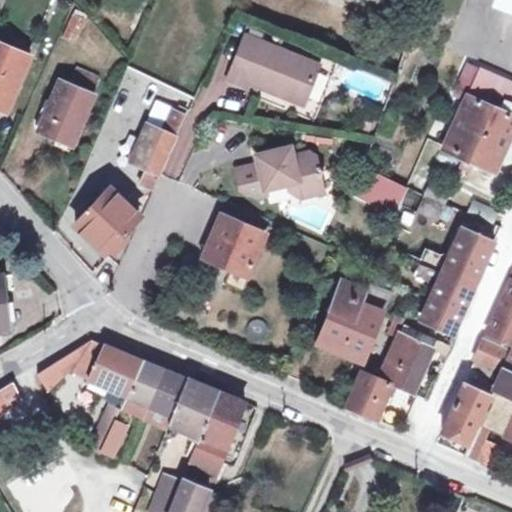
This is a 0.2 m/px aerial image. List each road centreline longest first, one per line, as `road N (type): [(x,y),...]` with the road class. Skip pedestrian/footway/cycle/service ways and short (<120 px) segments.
road 1 (residential): [(100,316),(511,489)]
road 2 (unknown): [(100,316),(147,226),(209,71)]
road 3 (unknown): [(18,361),(97,479),(103,511)]
road 4 (residential): [(0,191),(100,316)]
